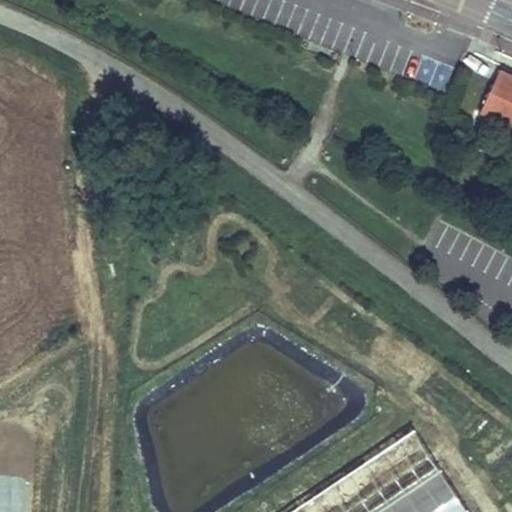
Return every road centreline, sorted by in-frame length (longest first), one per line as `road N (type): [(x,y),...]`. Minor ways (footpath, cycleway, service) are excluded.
road 1 (residential): [(0,13),(110,65),(175,107),(511,363)]
road 2 (track): [(83,511),(99,383),(78,169),(88,115),(110,65)]
